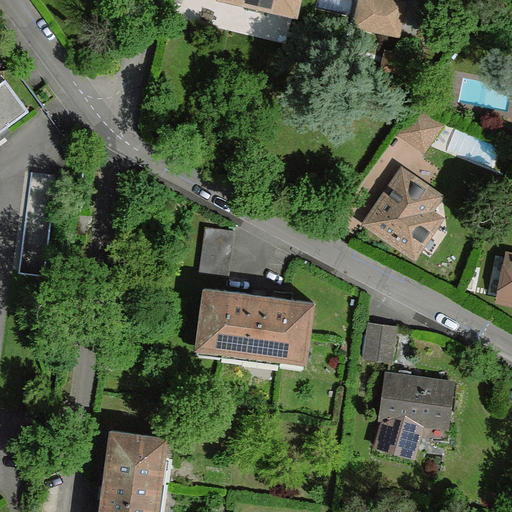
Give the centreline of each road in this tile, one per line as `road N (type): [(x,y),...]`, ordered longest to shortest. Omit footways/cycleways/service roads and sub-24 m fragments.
road 1 (residential): [(511,347),(118,136)]
road 2 (residential): [(118,136),(10,0)]
road 3 (residential): [(149,0),(118,136)]
